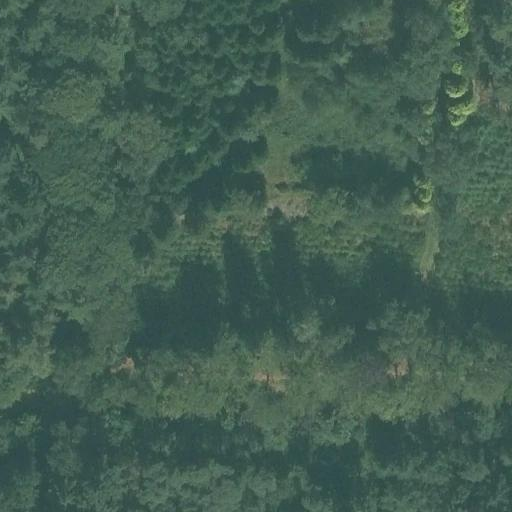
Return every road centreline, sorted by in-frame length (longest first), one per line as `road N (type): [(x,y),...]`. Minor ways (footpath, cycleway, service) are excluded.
road 1 (track): [(93,0),(86,511)]
road 2 (track): [(88,379),(511,384)]
road 3 (track): [(428,0),(426,182),(401,383)]
